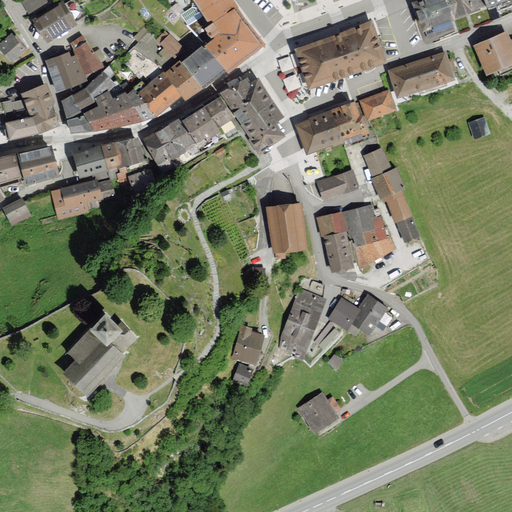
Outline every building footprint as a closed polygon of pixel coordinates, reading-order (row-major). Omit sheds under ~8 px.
[(21,0),(28,11),(47,0),(21,0)] [(265,45),(229,2),(227,0),(190,0),(209,25),(221,33),(204,46),(227,71),(265,45)] [(448,0),(418,0),(415,1),(425,29),(455,19),(448,0)] [(490,0),(448,0),(455,19),(493,5),(490,0)] [(35,21),(47,41),(75,24),(63,4),(35,21)] [(368,21),(295,48),(309,87),(383,60),(368,21)] [(157,39),(172,53),(181,44),(166,29),(157,39)] [(511,52),(503,32),(473,46),(487,76),(511,65),(511,52)] [(25,49),(12,34),(0,44),(0,46),(12,60),(25,49)] [(83,37),(72,42),(86,73),(101,67),(83,37)] [(203,89),(227,71),(204,46),(203,45),(182,62),(203,89)] [(69,54),(48,61),(59,90),(85,81),(76,56),(71,58),(69,54)] [(391,72),(399,98),(457,79),(448,54),(391,72)] [(185,100),(203,89),(182,62),(180,60),(165,73),(182,96),(185,100)] [(182,96),(165,73),(164,71),(138,93),(156,117),(182,96)] [(78,90),(62,98),(67,115),(78,110),(106,98),(104,93),(111,84),(97,74),(78,90)] [(258,78),(251,82),(248,77),(218,94),(220,97),(236,117),(259,156),(286,136),(276,123),(282,119),(284,117),(258,78)] [(32,117),(40,134),(60,126),(47,83),(21,94),(32,117)] [(106,98),(78,110),(95,132),(143,122),(156,117),(138,93),(135,87),(106,98)] [(363,99),(370,120),(397,110),(389,89),(363,99)] [(236,117),(220,97),(204,107),(218,128),(236,117)] [(355,102),(331,110),(337,127),(340,126),(345,143),(346,145),(363,139),(362,136),(370,133),(363,115),(360,116),(356,103),(355,102)] [(218,128),(204,107),(181,121),(197,145),(220,132),(218,128)] [(95,132),(78,110),(67,115),(71,134),(95,132)] [(331,110),(293,123),(306,156),(345,143),(340,126),(337,127),(331,110)] [(6,123),(10,140),(40,134),(32,117),(6,123)] [(485,117),(469,123),(474,140),(491,134),(485,117)] [(172,161),(197,145),(181,121),(179,118),(155,133),(170,158),(172,161)] [(158,165),(170,158),(155,133),(143,140),(158,165)] [(138,137),(115,142),(123,168),(145,161),(138,137)] [(122,166),(115,142),(101,146),(108,170),(122,166)] [(61,177),(52,146),(17,153),(23,177),(26,185),(61,177)] [(101,146),(73,154),(80,179),(108,170),(101,146)] [(382,148),(363,156),(373,178),(391,170),(382,148)] [(17,153),(0,157),(0,183),(23,177),(17,153)] [(396,168),(371,179),(380,201),(406,191),(396,168)] [(320,181),(326,199),(357,188),(353,169),(320,181)] [(95,181),(49,192),(56,221),(87,213),(86,207),(114,200),(109,181),(96,184),(95,181)] [(404,196),(387,202),(403,244),(421,238),(404,196)] [(21,200),(4,209),(10,220),(27,210),(21,200)] [(268,208),(274,253),(306,249),(300,204),(268,208)] [(374,204),(343,212),(353,248),(384,240),(374,204)] [(341,214),(319,219),(323,236),(345,231),(341,214)] [(325,238),(333,272),(353,267),(346,233),(325,238)] [(279,348),(305,357),(315,330),(326,299),(300,290),(279,348)] [(354,323),(371,333),(388,306),(371,296),(354,323)] [(343,298),(332,318),(350,328),(361,308),(343,298)] [(106,314),(90,332),(108,349),(125,331),(119,326),(106,314)] [(139,338),(122,322),(119,326),(125,331),(108,349),(90,332),(70,353),(78,360),(64,374),(88,397),(128,357),(124,353),(139,338)] [(235,357),(257,362),(264,333),(241,328),(235,357)] [(246,387),(253,370),(239,365),(233,382),(246,387)] [(299,410),(314,434),(318,431),(339,419),(324,395),(299,410)]
